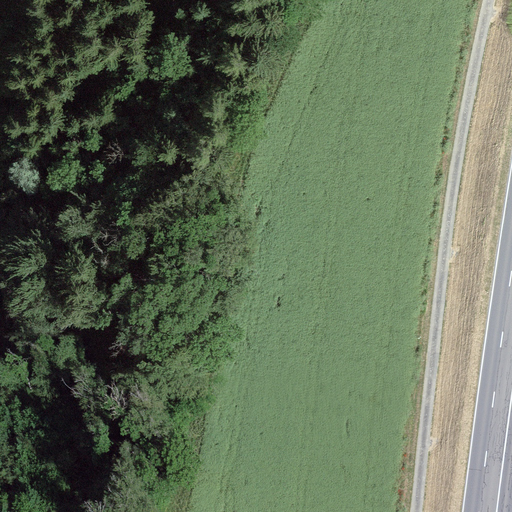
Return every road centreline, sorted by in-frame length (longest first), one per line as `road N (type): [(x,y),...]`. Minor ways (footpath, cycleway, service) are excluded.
road 1 (track): [(489,0),(454,183),(416,511)]
road 2 (primary): [(511,330),(488,511)]
